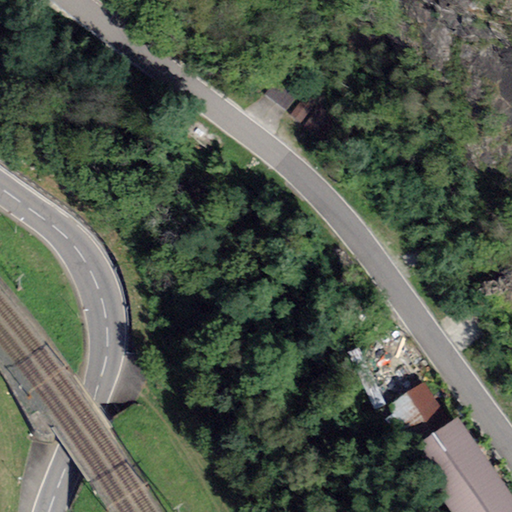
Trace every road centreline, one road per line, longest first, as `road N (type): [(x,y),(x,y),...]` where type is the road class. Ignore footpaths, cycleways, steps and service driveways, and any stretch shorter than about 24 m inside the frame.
road 1 (tertiary): [(68,0),(313,189),(511,450)]
road 2 (primary): [(49,511),(96,391),(104,310),(86,260),(0,189)]
